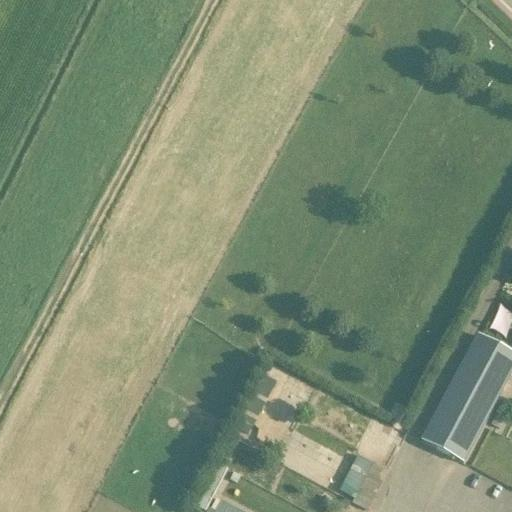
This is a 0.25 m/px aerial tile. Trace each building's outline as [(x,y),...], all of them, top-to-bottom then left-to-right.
[(511,356),(477,338),(421,444),(463,467),(511,375),(511,356)] [(231,422),(251,433),(280,383),(260,372),(231,422)] [(350,504),(365,511),(386,470),(372,463),(371,464),(356,457),(338,491),(353,499),(350,504)] [(240,511),(221,501),(214,511),(240,511)] [(347,510),(350,504),(349,504),(344,501),(341,507),(347,510)]
